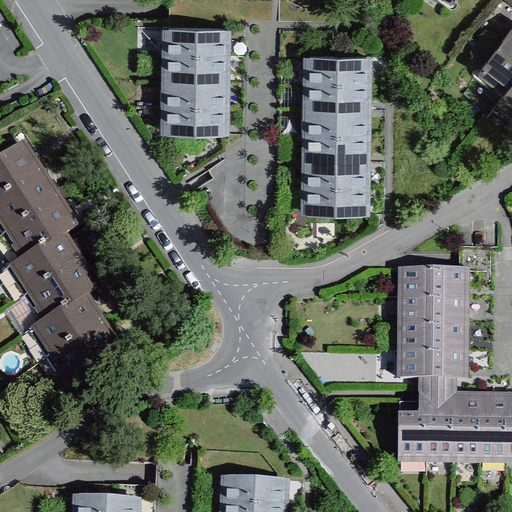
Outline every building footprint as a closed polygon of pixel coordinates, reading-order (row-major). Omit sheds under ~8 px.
[(511,20),(482,64),(510,83),(501,97),(511,105),(511,20)] [(232,140),(232,32),(162,31),(159,138),(232,140)] [(370,220),(371,63),(304,63),(299,218),(370,220)] [(28,142),(0,155),(0,220),(21,255),(9,262),(43,313),(33,321),(62,373),(118,330),(92,296),(101,283),(76,235),(79,218),(28,142)] [(511,400),(469,400),(470,273),(394,272),(392,477),(511,477),(511,400)] [(224,473),(221,511),(294,511),(297,477),(224,473)] [(79,493),(77,511),(142,511),(144,496),(79,493)]
